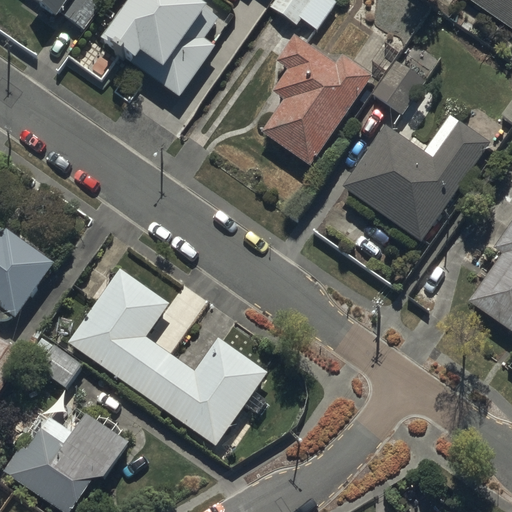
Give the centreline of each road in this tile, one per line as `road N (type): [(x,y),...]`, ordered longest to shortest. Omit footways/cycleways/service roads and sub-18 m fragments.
road 1 (residential): [(0,94),(404,382)]
road 2 (residential): [(265,511),(347,454),(404,382)]
road 3 (residential): [(404,382),(511,456)]
